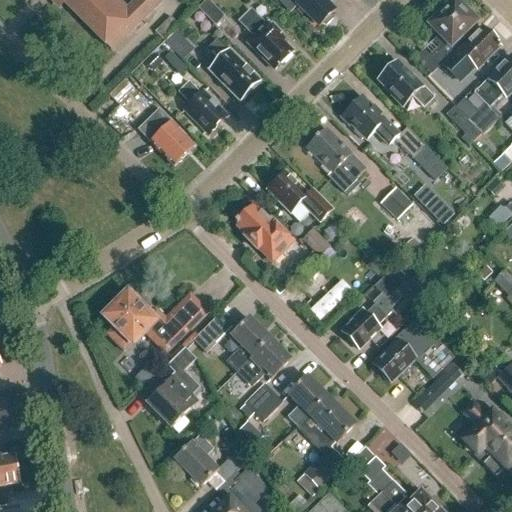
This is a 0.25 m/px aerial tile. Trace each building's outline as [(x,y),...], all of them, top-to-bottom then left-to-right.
[(58,0),(112,53),(160,5),(154,0),(137,0),(127,10),(117,0),(58,0)] [(332,16),(335,13),(321,0),(274,0),(290,16),(298,8),(319,30),(321,28),(325,29),(333,21),(332,16)] [(217,29),(225,21),(208,3),(200,11),(217,29)] [(452,50),(476,25),(454,4),(430,28),(440,38),(434,45),(439,50),(429,60),(423,55),(417,62),(431,77),(455,54),(452,50)] [(275,72),(292,55),(282,44),(284,41),(269,26),(266,29),(251,14),(240,24),(255,40),(248,46),(261,60),(262,59),(275,72)] [(163,42),(178,27),(170,19),(155,34),(163,42)] [(184,64),(198,50),(180,31),(167,46),(184,64)] [(488,61),(501,49),(499,47),(496,41),(491,39),(483,32),(445,70),(457,83),(473,67),(478,72),(479,70),(484,69),(488,61)] [(241,106),(261,86),(218,43),(208,52),(219,64),(210,72),(218,80),(221,87),(225,87),(237,100),(236,101),(241,106)] [(153,74),(162,65),(154,57),(145,66),(153,74)] [(179,82),(188,73),(174,59),(165,68),(179,82)] [(511,60),(475,97),(490,112),(475,127),(484,136),(485,137),(502,120),(493,110),(504,99),(508,102),(511,98),(511,60)] [(427,113),(437,102),(425,91),(425,90),(416,80),(414,81),(399,67),(392,74),(388,74),(382,79),(382,83),(381,84),(395,99),(394,100),(405,111),(415,101),(427,113)] [(119,109),(135,93),(126,84),(110,100),(119,109)] [(218,128),(226,120),(203,96),(201,98),(189,86),(179,97),(191,108),(184,115),(193,124),(195,123),(210,138),(219,129),(218,128)] [(415,162),(427,151),(409,132),(403,138),(365,100),(363,102),(360,100),(341,120),(363,143),(365,142),(369,145),(377,137),(391,150),(397,144),(415,162)] [(463,102),(456,109),(469,121),(476,114),(463,102)] [(470,150),(484,136),(469,121),(456,109),(455,110),(447,119),(465,138),(462,141),(470,150)] [(184,160),(194,150),(177,132),(178,131),(172,124),(171,125),(159,113),(148,124),(159,136),(151,144),(154,148),(155,152),(160,154),(165,160),(167,164),(171,166),(174,170),(178,166),(182,164),(184,160)] [(357,184),(368,173),(328,133),(308,152),(333,178),(342,170),(357,184)] [(271,198),(292,218),(301,227),(312,217),(322,227),(335,215),(315,194),(309,199),(290,179),(290,178),(287,174),(282,178),(284,180),(280,185),(278,183),(267,194),(270,198),(271,198)] [(497,198),(508,197),(508,183),(496,184),(497,198)] [(446,226),(458,215),(429,185),(417,196),(446,226)] [(413,207),(396,190),(380,206),(397,224),(413,207)] [(511,199),(510,198),(494,221),(505,228),(511,219),(511,199)] [(274,265),(294,245),(272,224),(271,225),(255,209),(246,217),(243,217),(238,222),(238,225),(236,228),(248,240),(246,242),(259,254),(261,252),(274,265)] [(313,232),(302,243),(320,261),(330,250),(313,232)] [(324,269),(320,264),(314,258),(313,257),(312,259),(293,276),(304,288),(324,269)] [(396,296),(406,286),(394,274),(377,291),(382,296),(388,303),(396,296)] [(511,302),(511,301),(511,280),(505,274),(494,284),(511,302)] [(167,357),(209,314),(191,296),(167,321),(157,312),(151,318),(148,315),(149,313),(139,302),(137,304),(128,297),(117,310),(113,310),(108,315),(108,319),(106,321),(115,331),(108,339),(126,355),(133,348),(134,348),(145,337),(167,357)] [(390,311),(401,301),(396,296),(388,303),(382,296),(372,306),(376,309),(377,309),(387,319),(392,314),(390,311)] [(379,330),(388,321),(387,319),(377,309),(376,309),(368,317),(364,314),(352,325),(353,326),(343,336),(351,344),(350,345),(353,350),(358,353),(359,353),(360,354),(382,332),(379,330)] [(218,344),(235,327),(223,314),(206,331),(218,344)] [(271,344),(249,321),(229,341),(239,352),(228,362),(238,372),(235,375),(238,377),(271,344)] [(411,357),(428,341),(416,329),(376,369),(383,377),(383,381),(388,386),(391,386),(393,387),(407,373),(413,371),(415,365),(417,363),(411,357)] [(291,364),(271,344),(238,377),(251,391),(265,377),(271,384),(291,364)] [(186,374),(197,363),(185,351),(167,368),(175,377),(158,395),(159,396),(147,407),(171,431),(197,406),(193,401),(202,391),(186,374)] [(443,351),(423,370),(433,381),(453,362),(443,351)] [(449,388),(465,373),(458,365),(442,380),(449,388)] [(511,367),(498,381),(511,395),(511,367)] [(298,412),(308,423),(329,402),(308,381),(290,399),(300,410),(298,412)] [(255,417),(275,397),(266,389),(246,408),(255,417)] [(283,406),(275,397),(255,417),(264,426),(283,406)] [(356,429),(329,402),(308,423),(299,431),(325,458),(311,472),(313,474),(308,480),(306,478),(305,478),(321,494),(346,468),(331,453),(337,446),(338,447),(356,429)] [(509,474),(511,470),(511,432),(508,428),(506,429),(493,415),(489,420),(475,405),(464,416),(478,430),(465,445),(479,458),(481,457),(488,464),(485,468),(497,480),(506,472),(509,474)] [(0,436),(12,434),(4,407),(0,408),(0,436)] [(246,442),(262,427),(253,418),(238,433),(246,442)] [(200,491),(217,475),(206,461),(213,454),(201,440),(192,448),(191,446),(174,462),(192,481),(189,483),(196,491),(198,489),(200,491)] [(227,485),(252,459),(242,450),(218,476),(227,485)] [(436,511),(432,508),(434,506),(423,495),(410,508),(404,501),(406,498),(383,475),(385,472),(366,452),(351,467),(370,487),(367,490),(378,501),(371,508),(374,511),(436,511)] [(17,484),(19,481),(18,476),(16,474),(14,460),(2,461),(2,460),(0,460),(0,490),(18,488),(17,484)] [(248,474),(241,480),(237,476),(231,481),(218,493),(229,505),(221,511),(257,511),(254,508),(260,501),(267,495),(248,474)] [(344,511),(329,497),(313,511),(344,511)]
